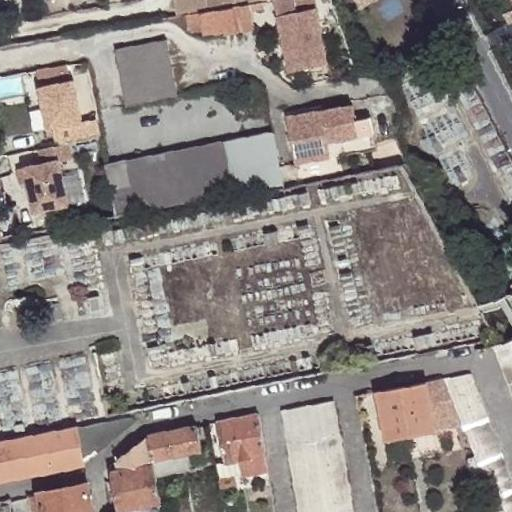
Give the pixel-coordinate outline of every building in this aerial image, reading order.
[(173,0),(175,12),(243,0),(173,0)] [(314,0),(273,0),(285,70),(325,62),(314,0)] [(377,0),(354,0),(359,10),(377,0)] [(241,3),(232,5),(218,7),(198,10),(201,28),(201,31),(221,28),(222,31),(253,25),(251,17),(248,2),(241,3)] [(198,10),(184,13),(186,30),(201,28),(198,10)] [(152,98),(178,91),(175,78),(172,64),(169,50),(165,37),(139,42),(115,48),(118,61),(121,75),(124,89),(127,103),(152,98)] [(27,72),(20,74),(21,82),(28,80),(27,72)] [(72,79),(38,87),(47,129),(52,128),(55,146),(68,143),(100,136),(97,118),(81,121),(72,79)] [(293,155),(374,138),(368,106),(354,109),(350,95),(320,100),(320,95),(294,101),(295,106),(284,108),(293,155)] [(272,126),(229,135),(240,188),(241,188),(253,186),(278,181),(283,179),(278,155),(274,130),(273,131),(272,126)] [(229,135),(105,160),(111,190),(116,214),(133,211),(220,193),(240,188),(229,135)] [(55,146),(38,149),(42,163),(24,167),(27,182),(34,214),(68,206),(59,163),(72,160),(68,143),(55,146)] [(24,167),(17,168),(20,183),(27,182),(24,167)] [(511,337),(500,342),(494,343),(498,356),(511,350),(511,337)] [(511,350),(498,356),(500,360),(511,354),(511,350)] [(511,354),(500,360),(511,390),(511,354)] [(511,511),(511,480),(470,373),(444,378),(461,423),(496,511),(511,511)] [(444,378),(425,381),(376,391),(384,440),(434,431),(433,428),(461,423),(444,378)] [(338,432),(331,399),(280,409),(286,441),(312,442),(338,432)] [(266,470),(256,414),(216,422),(223,461),(239,458),(246,457),(249,473),(266,470)] [(132,417),(131,415),(106,420),(76,426),(82,463),(134,420),(132,417)] [(24,436),(0,440),(0,479),(82,463),(76,426),(74,426),(24,436)] [(201,450),(196,426),(147,435),(152,460),(185,453),(201,450)] [(351,511),(338,432),(312,442),(286,441),(298,511),(351,511)] [(152,460),(147,435),(116,459),(118,470),(152,464),(152,460)] [(187,464),(185,453),(152,460),(152,464),(153,470),(187,464)] [(246,457),(239,458),(242,475),(249,473),(246,457)] [(159,502),(153,470),(152,464),(118,470),(110,472),(116,509),(123,508),(159,502)] [(233,474),(219,477),(220,487),(235,484),(233,474)] [(91,511),(86,483),(37,493),(39,508),(40,511),(91,511)] [(140,511),(160,508),(159,502),(123,508),(123,511),(140,511)]
